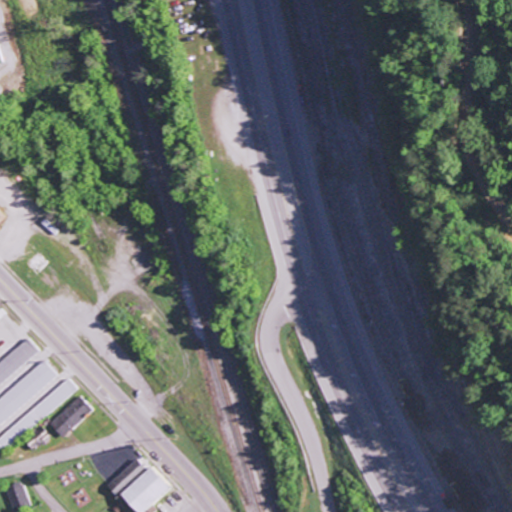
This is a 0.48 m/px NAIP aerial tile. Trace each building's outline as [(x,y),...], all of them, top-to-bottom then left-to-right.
[(0,384),(38,351),(26,338),(0,361),(0,384)] [(0,425),(56,375),(43,360),(0,398),(0,425)] [(0,438),(0,447),(5,453),(77,389),(67,378),(0,438)] [(50,424),(63,438),(92,409),(79,396),(50,424)] [(153,511),(156,509),(151,504),(169,488),(149,467),(146,470),(136,458),(108,484),(134,511),(153,511)] [(5,490),(13,511),(30,504),(22,484),(5,490)]
